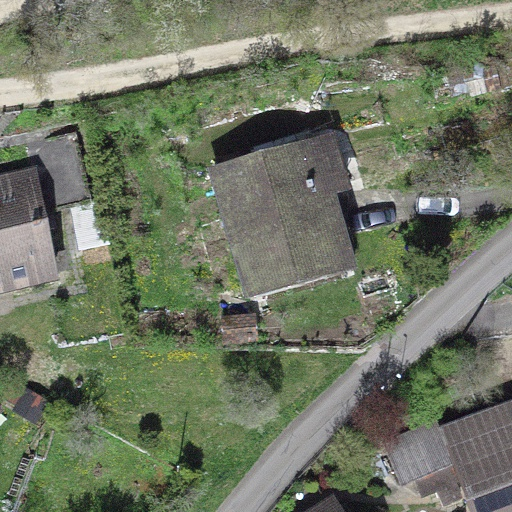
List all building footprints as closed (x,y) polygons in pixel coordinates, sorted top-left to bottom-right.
[(0,287),(52,276),(42,231),(54,228),(50,213),(41,215),(37,200),(78,191),(67,135),(24,144),(31,177),(0,184),(0,287)] [(328,238),(331,237),(318,192),(342,185),(329,145),(303,153),(304,158),(221,181),(250,286),(335,261),(328,238)] [(511,484),(511,410),(447,435),(470,500),(511,484)] [(451,465),(437,432),(390,452),(404,485),(451,465)] [(11,511),(36,448),(0,434),(0,511),(11,511)]
